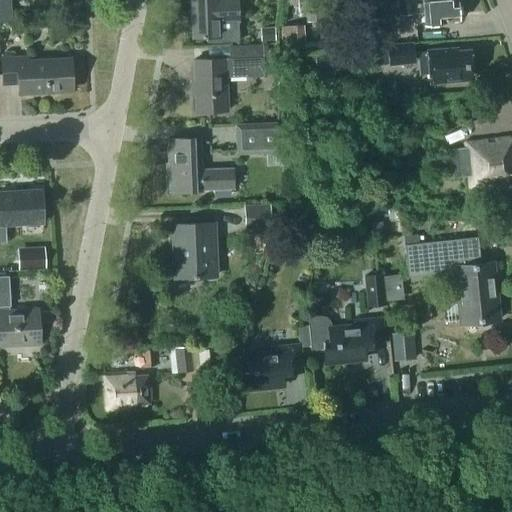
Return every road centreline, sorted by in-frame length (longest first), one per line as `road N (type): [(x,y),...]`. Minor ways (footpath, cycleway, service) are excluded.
road 1 (residential): [(58,449),(511,404)]
road 2 (residential): [(58,449),(61,394),(117,125)]
road 3 (residential): [(117,125),(139,0)]
